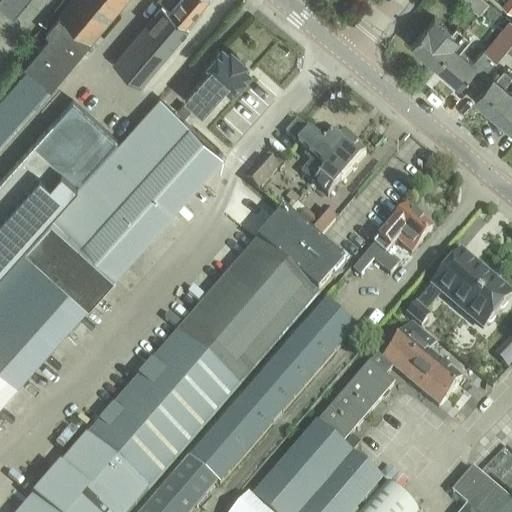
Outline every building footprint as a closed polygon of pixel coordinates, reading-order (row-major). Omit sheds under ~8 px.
[(0,0),(0,7),(13,19),(29,0),(0,0)] [(71,0),(59,15),(62,17),(90,41),(91,42),(98,34),(102,37),(132,0),(71,0)] [(186,27),(208,0),(181,0),(170,13),(163,7),(117,61),(144,83),(189,30),(186,27)] [(464,0),(479,13),(489,2),(486,0),(464,0)] [(90,41),(62,17),(49,33),(53,36),(26,67),(28,68),(0,101),(0,143),(48,86),(50,88),(90,41)] [(412,44),(436,64),(463,32),(457,27),(452,32),(434,17),(412,44)] [(463,32),(436,64),(459,84),(468,74),(477,81),(495,60),(484,50),(473,62),(459,50),(469,37),(463,32)] [(231,93),(249,73),(243,67),(245,64),(231,52),(228,55),(222,49),(204,69),(208,72),(185,98),(202,113),(225,87),(231,93)] [(474,98),(492,113),(511,91),(504,85),(511,75),(511,74),(504,68),(495,78),(493,76),(474,98)] [(511,92),(511,91),(492,113),(511,129),(511,127),(511,92)] [(0,276),(0,402),(222,155),(160,99),(0,276)] [(183,104),(176,112),(183,118),(190,110),(183,104)] [(295,145),(307,131),(297,122),(285,136),(295,145)] [(297,147),(314,162),(301,175),(314,186),(351,144),(337,132),(325,146),(310,133),(297,147)] [(351,144),(314,186),(318,190),(328,199),(365,156),(351,144)] [(0,271),(78,184),(34,145),(0,181),(0,271)] [(260,192),(278,171),(266,160),(248,181),(260,192)] [(323,211),(314,221),(297,206),(290,214),(319,240),(335,221),(323,211)] [(432,231),(406,210),(360,263),(361,264),(358,268),(364,274),(373,264),(390,278),(398,268),(385,257),(397,243),(399,245),(411,256),(432,231)] [(344,266),(284,214),(25,511),(130,511),(319,296),(344,266)] [(461,254),(416,308),(408,317),(421,328),(429,319),(426,316),(443,297),(483,331),(487,326),(491,325),(496,320),(495,316),(499,312),(502,311),(507,306),(507,302),(511,297),(461,254)] [(190,459),(144,511),(191,511),(217,482),(220,485),(356,328),(326,302),(190,459)] [(383,361),(394,370),(439,408),(461,383),(429,355),(436,348),(412,327),(383,361)] [(317,427),(253,501),(249,498),(236,511),(415,511),(398,496),(388,488),(366,511),(357,511),(382,484),(380,482),(378,480),(342,449),(343,448),(351,454),(359,445),(351,438),(396,387),(386,379),(394,370),(383,361),(378,356),(317,427)] [(389,468),(378,480),(380,482),(382,484),(388,488),(398,496),(408,484),(389,468)] [(511,511),(511,505),(473,473),(453,497),(468,510),(466,511),(511,511)]
